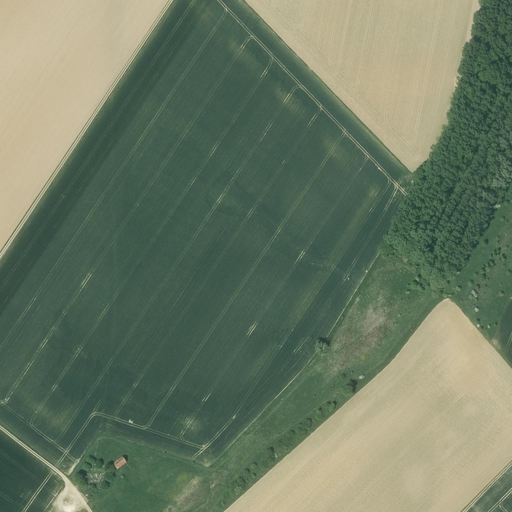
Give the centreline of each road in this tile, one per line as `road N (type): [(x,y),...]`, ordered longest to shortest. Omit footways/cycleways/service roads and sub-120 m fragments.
road 1 (track): [(0,256),(171,0)]
road 2 (track): [(89,511),(64,477),(0,425)]
